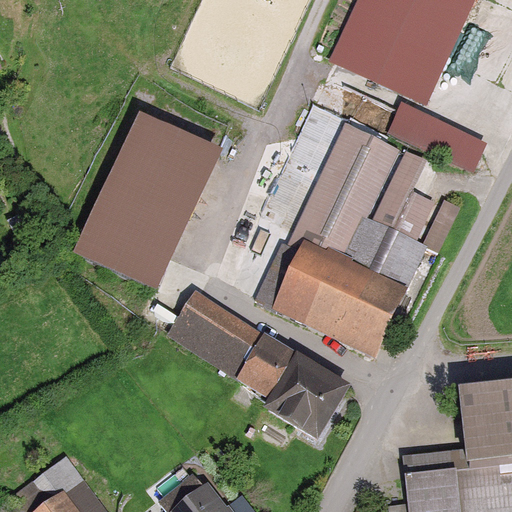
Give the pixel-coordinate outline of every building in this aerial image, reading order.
[(475,0),(359,0),(331,61),(428,105),(475,0)] [(488,144),(402,104),(388,134),(474,173),(488,144)] [(159,287),(221,150),(140,114),(78,251),(159,287)] [(257,305),(370,361),(427,247),(412,240),(430,203),(408,192),(423,163),(346,126),(257,305)] [(243,287),(258,286),(257,243),(241,243),(243,287)] [(349,394),(194,298),(165,345),(319,441),(349,394)] [(471,451),(403,457),(407,511),(511,511),(511,386),(462,391),(471,451)] [(0,503),(5,511),(102,511),(67,458),(0,501),(0,503)] [(222,511),(193,476),(150,510),(151,511),(222,511)]
